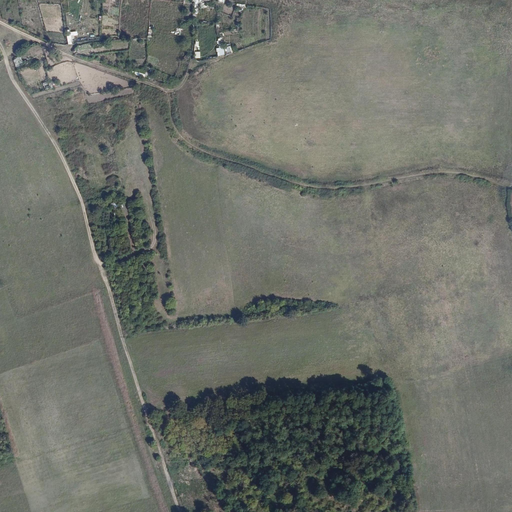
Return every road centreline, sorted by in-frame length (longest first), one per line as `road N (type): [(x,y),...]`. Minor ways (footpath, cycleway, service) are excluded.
road 1 (track): [(0,19),(161,89),(190,144),(290,182),(321,189),(461,173),(511,187)]
road 2 (track): [(0,49),(78,191),(181,511)]
